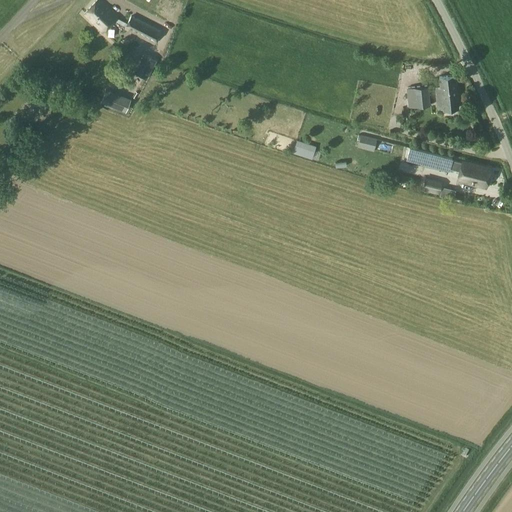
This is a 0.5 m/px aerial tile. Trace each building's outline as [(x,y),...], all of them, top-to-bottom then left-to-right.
[(102,32),(113,20),(126,27),(125,28),(154,42),(160,29),(132,15),(128,23),(116,17),(98,0),(97,0),(84,14),(102,32)] [(156,60),(145,54),(135,72),(146,78),(156,60)] [(458,108),(454,75),(439,77),(440,87),(435,88),(437,109),(443,108),(443,110),(458,108)] [(430,104),(428,85),(406,88),(408,107),(430,104)] [(101,101),(125,111),(130,99),(105,90),(101,101)] [(373,150),(376,137),(360,134),(357,146),(373,150)] [(314,150),(295,144),(292,153),(311,159),(314,150)] [(410,147),(407,158),(459,171),(457,179),(485,186),(490,167),(462,161),(461,163),(452,160),(452,159),(410,147)] [(442,181),(425,176),(421,189),(439,194),(442,181)]
